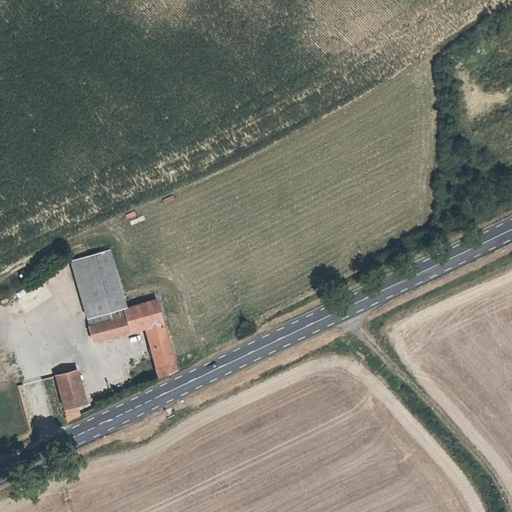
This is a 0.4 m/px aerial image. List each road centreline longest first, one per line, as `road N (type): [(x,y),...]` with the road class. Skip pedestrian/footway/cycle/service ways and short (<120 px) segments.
road 1 (primary): [(511,235),(57,444)]
road 2 (track): [(511,490),(493,452),(343,309)]
road 3 (unclassified): [(57,444),(0,317)]
